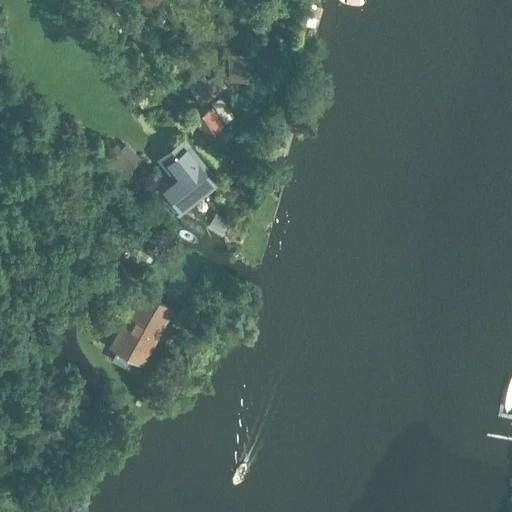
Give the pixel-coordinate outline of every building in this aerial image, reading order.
[(230,75),(249,74),(248,48),(228,49),(230,75)] [(218,69),(207,77),(204,72),(187,84),(201,103),(229,83),(218,69)] [(211,105),(193,118),(205,137),(223,123),(211,105)] [(138,157),(124,143),(106,162),(120,176),(138,157)] [(176,146),(161,161),(174,173),(160,188),(177,204),(205,174),(176,146)] [(105,264),(100,275),(119,285),(125,275),(105,264)] [(107,344),(142,364),(175,307),(140,287),(116,328),(107,344)]
